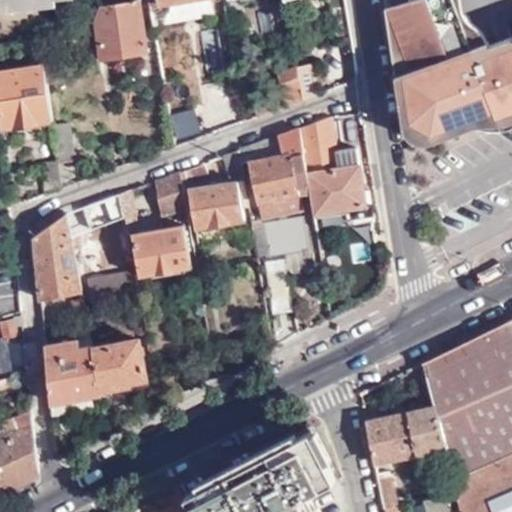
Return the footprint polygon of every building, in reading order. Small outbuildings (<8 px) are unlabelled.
[(0,0),(0,3),(9,3),(10,10),(56,5),(55,0),(0,0)] [(141,0),(138,0),(102,7),(97,18),(104,58),(149,50),(141,0)] [(150,0),(153,11),(160,12),(162,9),(164,4),(181,0),(213,0),(217,1),(219,0),(150,0)] [(445,0),(423,0),(385,11),(396,106),(400,137),(426,155),(511,127),(511,44),(460,62),(445,0)] [(66,46),(72,35),(58,37),(59,48),(66,46)] [(297,64),(304,99),(320,94),(315,61),(297,64)] [(53,116),(45,62),(0,69),(0,96),(4,124),(53,116)] [(253,100),(259,115),(304,99),(297,64),(280,71),(286,88),(253,100)] [(330,117),(303,125),(319,212),(347,207),(349,218),(372,214),(368,188),(364,189),(356,147),(337,151),(330,117)] [(70,119),(53,121),(59,158),(75,156),(70,119)] [(300,126),(276,135),(280,157),(304,151),(300,126)] [(304,151),(280,157),(276,135),(237,149),(241,168),(249,166),(261,218),(303,208),(300,192),(311,190),(304,151)] [(237,149),(215,157),(218,169),(226,166),(231,182),(190,190),(196,227),(243,220),(241,204),(248,203),(241,168),(237,149)] [(42,160),(46,191),(62,186),(59,158),(42,160)] [(204,161),(188,167),(192,178),(207,172),(204,161)] [(180,169),(156,178),(161,214),(186,205),(182,180),(180,169)] [(143,183),(121,191),(128,224),(136,222),(132,194),(143,190),(143,183)] [(104,197),(68,211),(71,233),(80,229),(82,234),(115,219),(104,197)] [(71,233),(68,211),(35,234),(41,298),(82,288),(71,233)] [(302,214),(265,221),(270,256),(284,253),(287,273),(312,269),(302,214)] [(265,221),(251,224),(257,258),(262,257),(270,256),(265,221)] [(185,225),(135,233),(141,274),(191,265),(185,225)] [(270,256),(262,257),(272,311),(294,308),(287,273),(284,253),(270,256)] [(141,300),(135,268),(88,277),(94,308),(141,300)] [(88,316),(84,297),(75,298),(78,319),(88,316)] [(78,319),(76,319),(79,330),(90,327),(88,316),(78,319)] [(511,316),(422,359),(433,402),(449,462),(453,480),(511,453),(511,316)] [(140,338),(94,347),(100,383),(114,380),(115,384),(132,380),(131,378),(147,374),(140,338)] [(72,343),(46,348),(52,401),(102,391),(100,383),(94,347),(93,344),(74,347),(72,343)] [(10,369),(0,372),(0,385),(14,382),(10,369)] [(418,456),(421,470),(449,462),(433,402),(407,409),(418,456)] [(0,493),(38,471),(32,408),(0,426),(0,433),(2,442),(0,442),(0,493)] [(418,456),(407,409),(366,417),(376,465),(418,456)] [(323,511),(312,488),(341,473),(316,424),(190,490),(202,511),(323,511)] [(511,511),(511,453),(453,480),(460,508),(461,511),(511,511)] [(384,505),(398,503),(393,480),(379,482),(384,505)] [(202,511),(190,490),(185,482),(159,496),(163,507),(153,511),(202,511)] [(423,499),(426,511),(461,511),(460,508),(453,509),(448,492),(427,498),(423,499)] [(399,511),(398,503),(384,505),(385,511),(399,511)]
